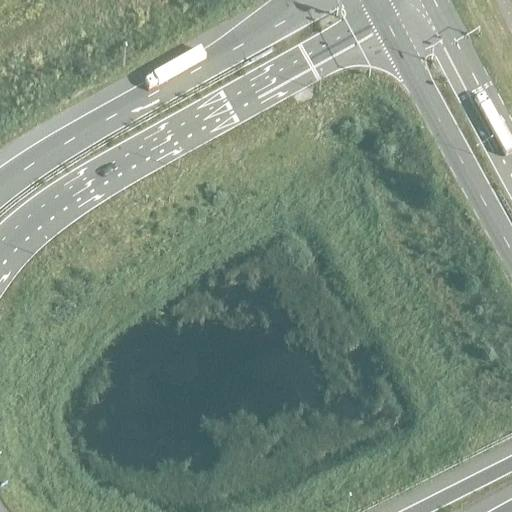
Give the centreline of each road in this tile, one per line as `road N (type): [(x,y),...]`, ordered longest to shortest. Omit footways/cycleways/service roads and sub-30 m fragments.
road 1 (motorway): [(0,251),(103,172),(386,20)]
road 2 (motorway): [(328,0),(96,126),(0,190)]
road 3 (secondary): [(386,20),(511,247)]
road 4 (secondary): [(511,141),(435,0)]
